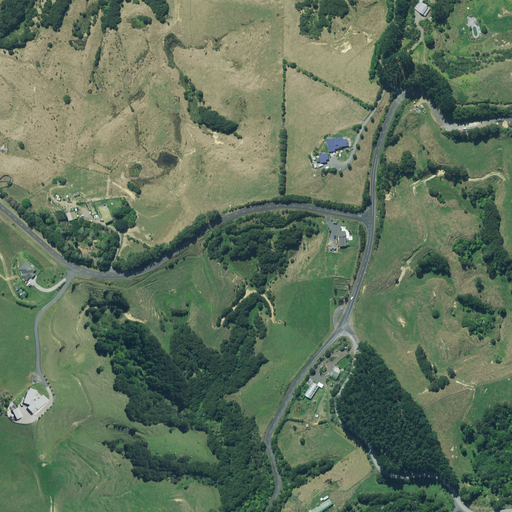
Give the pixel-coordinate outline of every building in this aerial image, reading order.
[(426,16),(432,8),(428,6),(429,5),(427,4),(426,5),(423,3),(425,0),(424,0),(420,0),(415,9),(426,16)] [(344,140),(344,137),(328,140),(330,152),(336,151),(336,149),(343,148),(343,147),(350,146),(349,139),(344,140)] [(330,159),(329,153),(326,154),(326,152),(321,153),(322,163),(328,162),(327,160),(330,159)] [(114,220),(107,204),(104,206),(105,207),(100,209),(106,223),(114,220)] [(76,212),(67,214),(69,221),(78,219),(76,212)] [(37,270),(27,262),(21,270),(25,274),(23,276),(29,281),(32,278),(33,279),(37,275),(35,273),(37,270)] [(341,374),(334,370),(330,377),(337,380),(341,374)] [(320,386),(314,382),(306,395),(311,399),(320,386)] [(38,395),(36,398),(33,395),(35,391),(27,388),(21,403),(28,405),(25,408),(30,414),(45,400),(40,395),(39,396),(38,395)] [(20,416),(16,407),(10,410),(14,419),(20,416)] [(323,511),(334,504),(331,499),(313,511),(323,511)]
